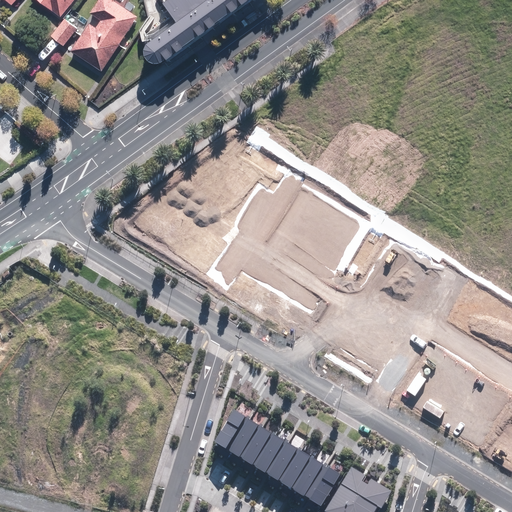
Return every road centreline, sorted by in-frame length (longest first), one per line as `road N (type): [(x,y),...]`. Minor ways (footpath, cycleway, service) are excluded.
road 1 (tertiary): [(336,0),(112,162)]
road 2 (tertiary): [(94,145),(300,0)]
road 3 (residential): [(225,327),(79,242),(48,209)]
road 4 (unknown): [(195,310),(292,180)]
road 5 (residential): [(225,327),(181,475)]
road 6 (residential): [(94,145),(0,63)]
